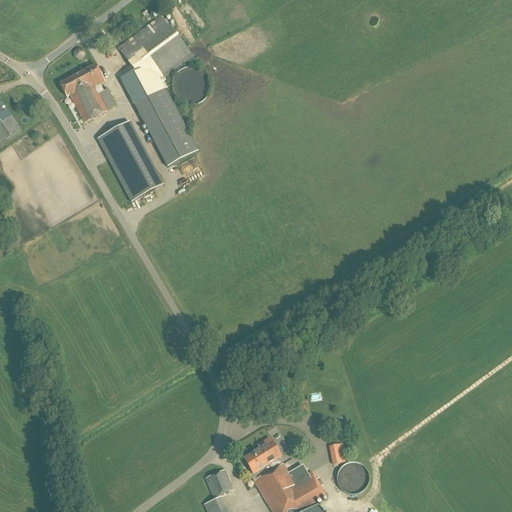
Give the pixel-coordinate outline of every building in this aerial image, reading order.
[(144,101),(178,163),(199,152),(178,114),(165,90),(167,89),(162,80),(192,58),(161,16),(117,50),(146,89),(151,98),(147,100),(144,101)] [(108,112),(99,95),(104,92),(100,86),(105,83),(96,66),(60,85),(67,98),(70,97),(85,124),(108,112)] [(190,107),(193,106),(196,106),(199,104),(202,103),(204,101),(206,98),(208,95),(209,92),(210,89),(209,85),(209,82),(208,79),(206,76),(204,74),(201,72),(199,70),(196,69),(192,68),(189,68),(186,69),(183,70),(180,71),(177,73),(175,75),(173,78),(172,81),(171,84),(171,87),(171,91),(172,94),(173,97),(175,100),(178,102),(180,104),(183,105),(186,106),(190,107)] [(12,100),(7,102),(12,112),(17,109),(12,100)] [(0,133),(5,141),(20,131),(0,103),(0,133)] [(131,204),(163,186),(130,124),(98,141),(131,204)] [(268,476),(283,466),(280,460),(282,458),(278,451),(280,450),(276,443),(274,444),(271,440),(259,447),(261,450),(260,451),(264,457),(258,460),(268,476)] [(332,466),(346,464),(342,445),(329,448),(332,466)] [(283,466),(268,476),(258,460),(264,457),(260,451),(244,461),(253,475),(251,476),(271,511),(318,511),(316,508),(308,511),(300,511),(326,498),(312,473),(307,476),(301,467),(289,475),(284,466),(283,466)] [(353,497),(355,496),(358,496),(360,495),(362,494),(364,492),(366,490),(367,488),(368,485),(369,483),(369,480),(369,478),(368,475),(367,473),(366,471),(364,469),(362,467),(360,466),(358,465),(355,465),(353,464),(350,465),(348,465),(345,466),(343,467),(341,469),(340,471),(338,473),(337,475),(337,478),(337,480),(337,483),(337,485),(338,488),(340,490),(341,492),(343,494),(345,495),(348,496),(350,496),(353,497)] [(214,500),(233,491),(224,472),(205,480),(214,500)] [(205,511),(227,511),(221,499),(204,507),(205,511)]
